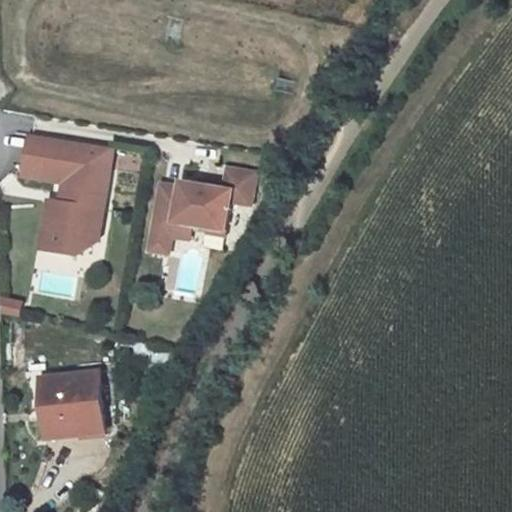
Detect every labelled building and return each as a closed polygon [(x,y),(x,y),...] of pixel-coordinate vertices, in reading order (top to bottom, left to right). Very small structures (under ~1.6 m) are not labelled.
[(105,211),(112,169),(91,166),(95,145),(33,135),(26,177),(67,183),(63,204),(52,202),(44,249),(84,256),(91,209),(105,211)] [(112,169),(115,148),(95,145),(91,166),(112,169)] [(255,205),(260,174),(231,169),(227,191),(219,189),(202,186),(185,183),(184,188),(164,185),(157,225),(197,231),(198,226),(230,232),(235,202),(255,205)] [(219,189),(220,183),(203,180),(202,186),(219,189)] [(100,244),(105,211),(91,209),(84,256),(100,244)] [(197,231),(157,225),(156,233),(168,235),(165,253),(172,254),(175,238),(195,241),(197,231)] [(230,232),(198,226),(197,231),(229,236),(230,232)] [(165,253),(168,235),(156,233),(153,251),(165,253)] [(169,356),(171,349),(139,342),(134,364),(166,370),(169,356)] [(178,358),(180,351),(171,349),(169,356),(178,358)] [(108,433),(102,374),(46,380),(53,439),(108,433)]
